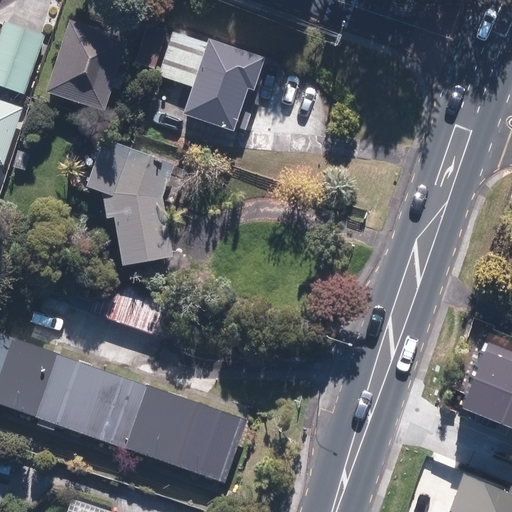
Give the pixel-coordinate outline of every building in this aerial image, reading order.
[(43,36),(4,23),(0,35),(0,86),(23,94),(43,36)] [(127,42),(70,23),(47,93),(104,112),(127,42)] [(165,34),(145,27),(133,65),(153,71),(165,34)] [(158,75),(192,87),(182,115),(233,133),(247,91),(252,92),(263,61),(208,42),(208,44),(173,32),(158,75)] [(0,165),(3,167),(23,109),(0,100),(0,165)] [(104,139),(86,188),(112,197),(122,266),(172,259),(163,194),(174,166),(104,139)] [(82,270),(69,305),(166,340),(179,306),(82,270)] [(0,403),(224,483),(246,421),(0,333),(0,403)] [(501,423),(511,395),(511,361),(511,362),(511,360),(511,351),(489,342),(463,408),(501,423)] [(511,395),(501,423),(511,427),(511,395)] [(16,454),(0,449),(0,473),(10,476),(16,454)] [(511,511),(511,485),(510,484),(507,492),(460,473),(444,511),(511,511)] [(0,511),(8,486),(0,483),(0,511)]
